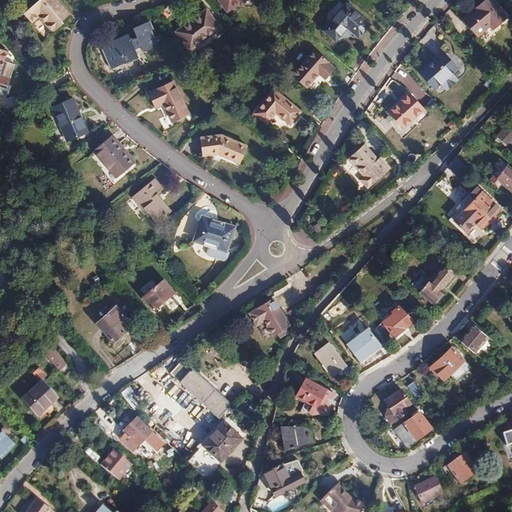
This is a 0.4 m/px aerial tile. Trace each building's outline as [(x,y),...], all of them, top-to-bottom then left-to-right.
[(66,18),(51,0),(39,0),(20,16),(28,25),(36,18),(51,35),(58,29),(56,27),(66,18)] [(248,0),(215,0),(225,13),(238,3),(240,6),(248,0)] [(506,19),(489,0),(488,0),(463,22),(477,38),(489,28),(492,31),(506,19)] [(342,8),(337,4),(328,14),(333,19),(322,32),(333,42),(345,28),(356,38),(366,27),(343,7),(342,8)] [(218,31),(204,11),(173,34),(188,53),(218,31)] [(152,29),(148,21),(133,29),(136,35),(130,38),(127,33),(102,45),(114,69),(139,56),(135,48),(141,46),(144,51),(163,41),(159,34),(153,36),(150,30),(152,29)] [(328,62),(313,49),(291,75),(305,88),(317,74),(324,80),(333,69),(326,64),(328,62)] [(456,70),(443,54),(418,74),(432,90),(456,70)] [(187,115),(172,85),(148,97),(155,110),(163,106),(172,123),(187,115)] [(299,113),(272,93),(254,116),(267,125),(275,114),(290,125),(299,113)] [(423,114),(408,97),(388,115),(402,132),(423,114)] [(85,134),(72,101),(52,109),(65,143),(85,134)] [(511,128),(506,124),(497,135),(506,143),(511,136),(511,128)] [(496,135),(490,142),(500,151),(506,143),(497,135),(496,135)] [(220,136),(199,139),(202,158),(220,156),(227,158),(226,161),(239,166),(246,148),(220,136)] [(120,154),(108,140),(92,154),(108,173),(110,171),(116,178),(131,164),(122,153),(120,154)] [(387,175),(361,149),(346,164),(363,181),(360,185),(366,192),(370,189),(372,190),(387,175)] [(511,168),(507,165),(497,177),(503,182),(511,188),(511,168)] [(497,177),(492,183),(498,187),(503,182),(497,177)] [(162,192),(153,181),(130,200),(145,219),(148,217),(155,226),(167,217),(166,215),(168,213),(155,197),(162,192)] [(488,219),(493,214),(499,206),(480,190),(454,222),(466,232),(474,222),(481,227),(488,219)] [(233,232),(202,221),(193,245),(225,257),(233,232)] [(423,271),(412,284),(433,303),(445,291),(442,288),(455,274),(444,264),(431,278),(423,271)] [(151,279),(138,292),(143,297),(156,285),(151,279)] [(174,296),(162,282),(144,296),(156,310),(174,296)] [(291,324),(275,297),(251,311),(258,323),(266,318),(275,333),(278,331),(281,336),(290,331),(288,326),(291,324)] [(395,308),(373,321),(381,334),(389,329),(392,334),(396,334),(400,331),(401,327),(400,326),(413,318),(405,307),(403,308),(399,302),(393,306),(395,308)] [(135,326),(119,307),(100,323),(115,342),(135,326)] [(486,336),(473,324),(461,338),(475,349),(486,336)] [(380,345),(367,327),(345,342),(358,360),(380,345)] [(344,361),(326,341),(311,354),(329,374),(344,361)] [(67,364),(51,346),(46,352),(61,369),(67,364)] [(450,346),(440,355),(453,369),(463,360),(450,346)] [(453,369),(440,355),(428,366),(435,374),(438,373),(443,378),(449,373),(453,369)] [(484,360),(492,367),(497,362),(488,355),(484,360)] [(174,373),(223,418),(228,414),(230,415),(237,407),(186,359),(174,373)] [(469,366),(463,360),(453,369),(449,373),(455,379),(469,366)] [(329,390),(302,375),(292,392),(312,403),(317,395),(324,399),(329,390)] [(411,380),(406,384),(415,396),(420,392),(411,380)] [(59,396),(44,381),(25,398),(40,414),(59,396)] [(385,414),(391,423),(406,413),(402,407),(410,402),(400,388),(384,399),(388,404),(385,414)] [(303,404),(301,414),(311,417),(313,406),(303,404)] [(431,428),(419,412),(393,430),(404,446),(431,428)] [(139,444),(155,428),(150,422),(147,425),(137,415),(124,429),(127,432),(123,436),(134,446),(138,442),(139,444)] [(230,415),(225,420),(199,448),(217,465),(248,432),(230,415)] [(314,440),(311,426),(280,427),(285,450),(314,440)] [(511,427),(502,431),(506,443),(511,441),(511,427)] [(13,436),(7,430),(0,436),(0,454),(2,456),(16,444),(11,439),(13,436)] [(125,459),(115,449),(102,465),(113,474),(125,459)] [(479,471),(464,452),(442,468),(448,474),(452,471),(462,483),(479,471)] [(296,457),(283,464),(265,475),(277,496),(305,479),(300,471),(303,469),(296,457)] [(442,494),(435,477),(413,487),(420,503),(442,494)] [(345,493),(348,492),(337,481),(320,496),(334,511),(363,511),(364,510),(362,510),(364,500),(352,496),(351,496),(349,497),(345,493)] [(52,511),(53,511),(39,501),(29,511),(52,511)] [(98,511),(119,511),(115,508),(111,511),(100,502),(95,509),(98,511)] [(221,511),(211,503),(203,511),(221,511)]
